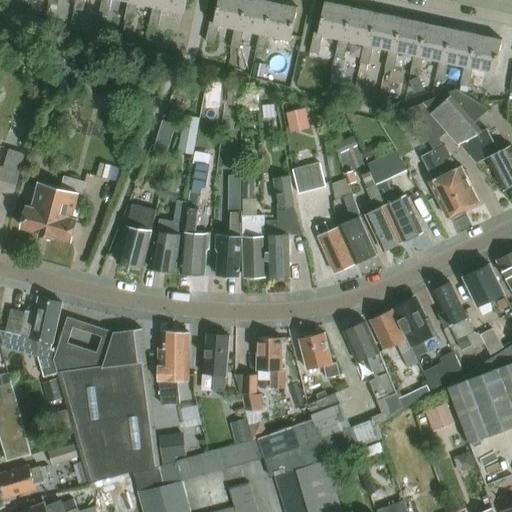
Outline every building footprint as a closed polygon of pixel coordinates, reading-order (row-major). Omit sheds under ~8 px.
[(77,0),(76,9),(85,11),(87,0),(77,0)] [(104,0),(101,15),(110,16),(113,0),(124,0),(130,1),(134,2),(134,0),(104,0)] [(130,1),(126,20),(135,22),(139,3),(155,7),(160,8),(161,0),(134,0),(134,2),(130,1)] [(155,7),(151,25),(159,27),(163,8),(185,13),(187,0),(161,0),(160,8),(155,7)] [(212,22),(207,43),(217,45),(221,25),(235,28),(240,29),(246,0),(219,0),(215,23),(212,22)] [(235,28),(231,48),(240,50),(244,30),(260,34),(266,35),(272,2),(260,0),(246,0),(240,29),(235,28)] [(260,34),(256,53),(266,55),(270,36),(291,40),(298,8),(272,2),(266,35),(260,34)] [(315,33),(311,53),(320,55),(324,36),(339,39),(344,40),(351,8),(326,2),(319,34),(315,33)] [(339,39),(335,59),(344,61),(349,41),(365,44),(370,46),(377,13),(351,8),(344,40),(339,39)] [(365,44),(361,64),(370,66),(374,46),(390,50),(395,51),(402,18),(377,13),(370,46),(365,44)] [(390,50),(385,69),(394,71),(398,52),(415,55),(420,56),(427,24),(402,18),(395,51),(390,50)] [(445,62),(452,29),(427,24),(420,56),(415,55),(411,75),(419,77),(424,57),(440,60),(445,62)] [(471,67),(478,35),(452,29),(445,62),(440,60),(435,80),(445,82),(449,63),(465,66),(471,67)] [(465,66),(461,86),(470,87),(474,68),(496,73),(503,40),(478,35),(471,67),(465,66)] [(60,57),(60,63),(65,66),(69,63),(70,58),(65,55),(60,57)] [(420,78),(410,82),(415,93),(424,89),(420,78)] [(265,107),(266,90),(249,89),(249,106),(265,107)] [(454,91),(423,103),(448,132),(469,155),(476,164),(488,158),(505,191),(511,187),(511,148),(511,147),(500,153),(488,130),(484,132),(476,121),(489,111),(454,91)] [(423,103),(405,111),(408,115),(415,124),(421,131),(435,150),(436,152),(434,153),(464,211),(480,203),(462,166),(457,169),(446,147),(441,138),(448,132),(423,103)] [(307,108),(288,113),(293,133),(311,129),(307,108)] [(408,115),(401,120),(408,129),(415,124),(408,115)] [(185,116),(183,128),(198,131),(201,118),(185,116)] [(164,121),(159,137),(172,141),(177,125),(164,121)] [(339,143),(336,144),(340,154),(343,153),(358,146),(354,136),(339,143)] [(282,143),(272,145),(274,152),(283,150),(282,143)] [(371,146),(363,150),(366,159),(375,155),(371,146)] [(375,181),(378,180),(407,167),(396,149),(367,162),(375,181)] [(26,154),(11,150),(5,168),(0,166),(0,185),(2,180),(16,185),(26,154)] [(435,150),(422,156),(423,158),(434,180),(430,182),(449,218),(464,211),(434,153),(436,152),(435,150)] [(109,179),(112,166),(102,163),(98,176),(109,179)] [(182,273),(182,274),(205,276),(207,250),(210,249),(211,234),(197,233),(200,210),(203,186),(206,186),(209,165),(196,163),(188,209),(185,233),(182,273)] [(294,171),(300,194),(326,187),(320,164),(294,171)] [(254,197),(254,183),(254,170),(243,170),(243,197),(254,197)] [(370,170),(363,173),(368,187),(376,183),(370,170)] [(353,171),(346,174),(350,184),(357,182),(353,171)] [(85,193),(88,182),(66,176),(63,188),(41,182),(35,207),(31,206),(25,228),(72,240),(78,219),(73,218),(80,192),(85,193)] [(229,176),(229,194),(242,194),(242,176),(229,176)] [(287,177),(277,179),(275,179),(279,211),(296,209),(292,177),(287,177)] [(404,242),(424,232),(406,196),(396,201),(386,181),(377,185),(404,242)] [(384,252),(404,242),(377,185),(367,190),(377,211),(366,216),(384,252)] [(351,222),(339,228),(345,241),(356,265),(377,255),(360,218),(351,194),(342,198),(342,199),(351,222)] [(177,273),(182,241),(188,204),(175,202),(172,222),(161,221),(157,231),(150,269),(177,273)] [(119,262),(132,265),(133,268),(138,269),(140,267),(144,268),(158,210),(133,204),(128,226),(119,262)] [(240,277),(242,241),(243,236),(243,213),(231,213),(231,236),(217,235),(217,251),(219,253),(218,276),(240,277)] [(244,216),(244,238),(256,237),(267,237),(267,222),(267,216),(258,216),(244,216)] [(267,222),(267,237),(267,241),(268,277),(291,277),(290,236),(279,236),(279,222),(267,222)] [(327,224),(317,228),(321,236),(319,237),(321,241),(336,274),(356,265),(345,241),(339,228),(330,232),(327,224)] [(268,277),(267,241),(267,237),(256,237),(244,238),(245,278),(268,277)] [(511,253),(509,255),(507,254),(503,256),(502,259),(498,261),(511,286),(511,253)] [(499,314),(511,307),(505,294),(506,294),(491,264),(465,277),(480,306),(493,300),(499,314)] [(481,335),(476,332),(451,282),(449,283),(445,282),(439,285),(437,288),(435,290),(446,312),(441,315),(447,327),(451,325),(463,350),(473,345),(475,350),(486,345),(481,335)] [(27,310),(21,335),(43,340),(41,350),(39,356),(45,376),(58,372),(52,353),(63,303),(63,302),(40,297),(40,298),(36,313),(27,310)] [(423,342),(438,335),(431,319),(427,320),(418,301),(414,299),(395,309),(412,346),(423,342)] [(409,367),(418,363),(393,309),(384,314),(382,313),(378,315),(376,318),(372,319),(386,349),(398,344),(409,367)] [(377,377),(390,373),(381,352),(381,353),(367,322),(346,331),(359,362),(370,358),(377,377)] [(185,481),(180,461),(161,466),(144,329),(141,329),(142,335),(114,339),(105,365),(59,350),(56,360),(91,483),(135,471),(145,511),(191,511),(183,481),(185,481)] [(481,335),(486,345),(491,354),(503,347),(494,329),(481,335)] [(190,380),(190,375),(191,333),(164,331),(164,349),(160,348),(160,380),(161,380),(164,404),(181,404),(179,380),(188,380),(190,380)] [(328,378),(341,375),(338,362),(333,363),(326,332),(301,338),(309,370),(325,366),(328,378)] [(226,392),(231,336),(208,334),(206,374),(216,375),(215,391),(226,392)] [(287,388),(287,370),(283,370),(284,337),(259,337),(258,370),(273,371),(273,388),(287,388)] [(423,342),(412,346),(416,355),(427,351),(423,342)] [(511,345),(449,386),(470,442),(511,426),(511,345)] [(444,364),(426,374),(435,391),(465,372),(455,352),(442,359),(444,364)] [(0,388),(13,385),(10,373),(0,375),(0,388)] [(380,402),(398,394),(390,373),(377,377),(370,380),(380,402)] [(246,393),(249,410),(263,411),(263,394),(259,394),(259,376),(238,376),(243,393),(246,393)] [(58,380),(45,384),(50,403),(64,400),(58,380)] [(0,388),(0,401),(16,397),(13,385),(0,388)] [(403,398),(407,407),(432,392),(428,385),(403,398)] [(326,392),(316,396),(318,401),(328,397),(326,392)] [(314,415),(341,404),(337,393),(328,397),(318,401),(310,404),(314,415)] [(384,413),(403,405),(398,394),(380,402),(384,413)] [(0,401),(0,413),(20,408),(16,397),(0,401)] [(192,423),(206,421),(204,402),(189,404),(192,423)] [(448,403),(427,412),(435,431),(456,422),(448,403)] [(317,426),(346,416),(341,404),(314,415),(315,418),(317,426)] [(372,420),(376,427),(405,410),(403,405),(384,413),(372,418),(372,420)] [(0,413),(0,425),(23,420),(20,408),(0,413)] [(348,429),(351,428),(346,416),(317,426),(284,437),(289,451),(301,448),(313,444),(325,441),(324,438),(335,434),(348,429)] [(260,439),(266,458),(289,451),(284,437),(317,426),(315,418),(294,426),(295,426),(259,438),(260,439)] [(0,425),(0,433),(1,438),(26,431),(23,420),(0,425)] [(247,420),(231,423),(236,444),(252,440),(247,420)] [(380,438),(376,427),(372,420),(360,424),(368,443),(380,438)] [(51,424),(36,428),(40,444),(55,439),(51,424)] [(348,429),(355,448),(368,443),(360,424),(351,428),(348,429)] [(343,453),(355,448),(348,429),(335,434),(343,453)] [(26,431),(1,438),(5,449),(29,442),(26,431)] [(330,458),(343,453),(335,434),(324,438),(325,441),(330,458)] [(250,442),(256,461),(266,458),(260,439),(250,442)] [(330,460),(330,458),(325,441),(313,444),(319,463),(328,460),(330,460)] [(29,442),(5,449),(8,461),(33,454),(29,442)] [(246,463),(256,461),(250,442),(240,444),(246,463)] [(236,466),(246,463),(240,444),(230,447),(236,466)] [(307,467),(319,463),(313,444),(301,448),(307,467)] [(50,453),(53,465),(79,456),(75,445),(50,453)] [(225,469),(236,466),(230,447),(220,450),(225,469)] [(295,470),(297,470),(307,467),(301,448),(289,451),(292,461),(295,470)] [(215,472),(225,469),(220,450),(210,452),(215,472)] [(269,468),(292,461),(289,451),(266,458),(269,468)] [(205,475),(215,472),(210,452),(200,455),(205,475)] [(195,478),(205,475),(200,455),(190,458),(195,478)] [(185,481),(195,478),(190,458),(180,460),(180,461),(185,481)] [(343,511),(331,468),(328,460),(319,463),(307,467),(297,470),(300,480),(303,490),(306,500),(309,510),(309,511),(343,511)] [(292,461),(269,468),(272,477),(276,476),(295,470),(292,461)] [(81,462),(74,464),(79,483),(87,481),(81,462)] [(36,483),(46,480),(42,466),(32,469),(31,465),(0,474),(7,497),(38,488),(36,483)] [(279,486),(300,480),(297,470),(295,470),(276,476),(279,486)] [(282,496),(303,490),(300,480),(279,486),(282,496)] [(233,498),(254,492),(251,482),(230,487),(233,498)] [(285,506),(306,500),(303,490),(282,496),(285,506)] [(236,508),(257,502),(254,492),(233,498),(236,507),(236,508)] [(68,511),(78,508),(74,497),(63,501),(62,500),(47,506),(46,503),(28,510),(29,511),(26,511),(68,511)] [(286,511),(301,511),(309,510),(306,500),(285,506),(286,511)] [(409,511),(405,501),(379,511),(409,511)] [(237,511),(259,511),(257,502),(236,508),(237,511)]
